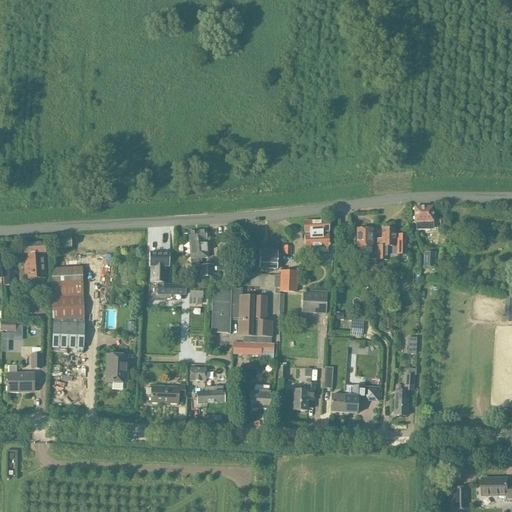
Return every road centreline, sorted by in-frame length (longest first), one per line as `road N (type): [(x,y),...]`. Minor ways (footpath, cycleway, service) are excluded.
road 1 (tertiary): [(511,196),(421,196),(268,215),(0,231)]
road 2 (unclassified): [(0,420),(235,433),(511,434)]
road 3 (unknown): [(87,424),(87,271)]
